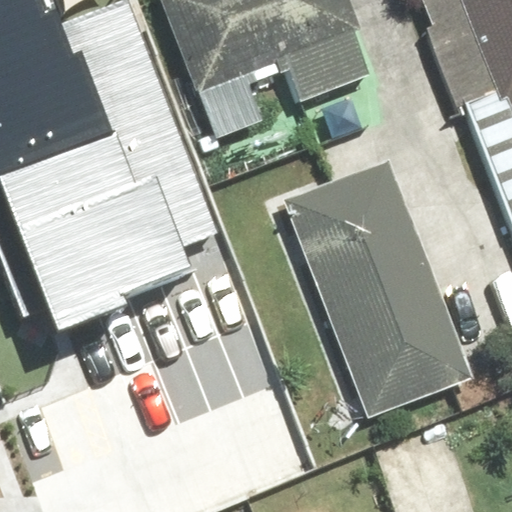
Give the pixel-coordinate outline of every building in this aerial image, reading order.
[(42,0),(0,0),(0,217),(43,335),(124,306),(119,294),(187,269),(177,244),(210,232),(125,2),(53,28),(42,0)] [(334,0),(147,0),(203,149),(249,132),(235,94),(278,79),(290,110),(365,82),(334,0)] [(511,0),(409,0),(422,32),(417,34),(449,113),(454,111),(511,251),(511,0)] [(381,164),(274,204),(359,427),(465,387),(381,164)] [(127,383),(155,453),(87,480),(99,511),(141,511),(180,497),(171,472),(267,434),(249,389),(222,400),(203,353),(127,383)]
